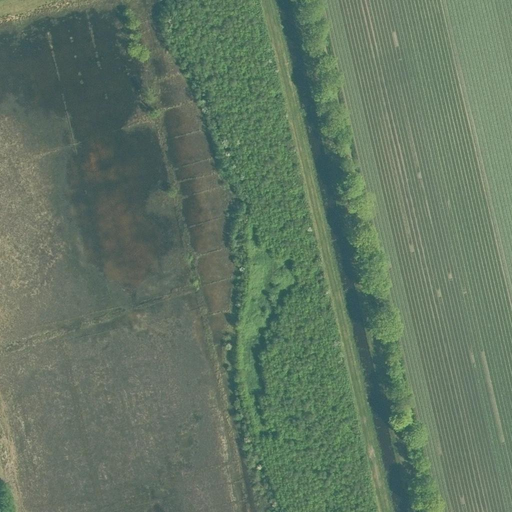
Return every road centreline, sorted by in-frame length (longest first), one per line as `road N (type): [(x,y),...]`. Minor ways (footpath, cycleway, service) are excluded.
road 1 (track): [(292,0),(413,511)]
road 2 (track): [(265,0),(385,511)]
